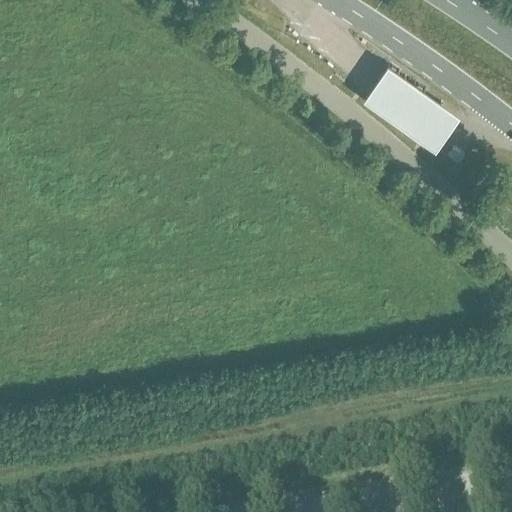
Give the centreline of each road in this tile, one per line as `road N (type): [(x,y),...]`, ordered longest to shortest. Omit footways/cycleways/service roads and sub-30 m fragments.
road 1 (unclassified): [(511,263),(325,93),(204,0)]
road 2 (primary): [(334,0),(511,126)]
